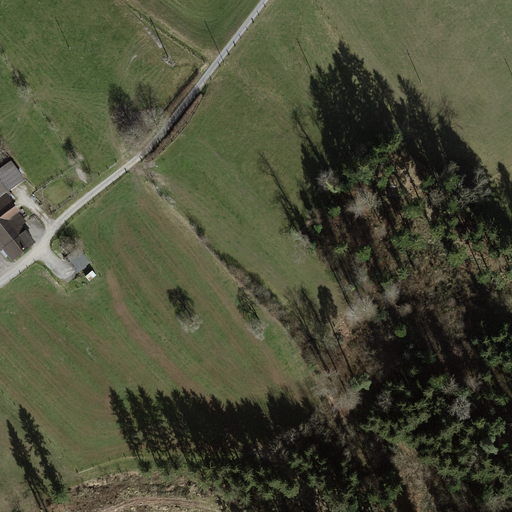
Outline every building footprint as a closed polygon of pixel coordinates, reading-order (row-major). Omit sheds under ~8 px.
[(0,169),(0,239),(15,259),(35,243),(26,231),(21,235),(14,226),(8,218),(17,211),(5,195),(9,192),(7,190),(23,178),(11,161),(0,169)] [(23,208),(17,211),(23,219),(28,215),(23,208)] [(14,226),(23,219),(17,211),(8,218),(14,226)] [(91,262),(78,247),(66,257),(79,272),(91,262)] [(99,278),(94,271),(86,278),(92,284),(99,278)]
